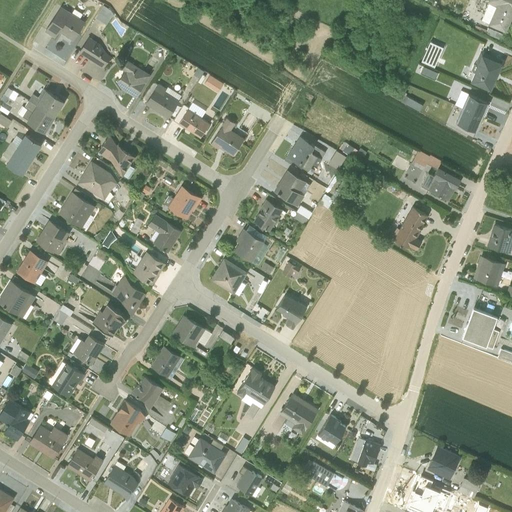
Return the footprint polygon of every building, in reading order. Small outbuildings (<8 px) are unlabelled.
[(511,0),(486,0),(481,12),(488,15),(488,16),(504,23),(511,5),(511,0)] [(114,11),(103,5),(95,17),(106,24),(114,11)] [(45,30),(55,36),(58,30),(73,39),(84,21),(79,17),(82,13),(74,8),(71,13),(60,6),(45,30)] [(473,21),(484,25),(486,22),(475,17),(473,21)] [(502,26),(487,20),(485,26),(498,31),(497,33),(500,34),(502,26)] [(88,36),(78,52),(103,68),(113,52),(88,36)] [(498,52),(480,44),(475,55),(477,56),(475,56),(474,56),(472,58),(471,60),(471,62),(473,65),(470,73),(490,81),(501,56),(497,54),(498,52)] [(423,45),(420,53),(426,55),(429,48),(423,45)] [(151,66),(127,51),(121,61),(125,63),(117,76),(137,89),(151,66)] [(198,59),(193,66),(199,70),(204,63),(198,59)] [(210,67),(205,75),(218,84),(224,76),(210,67)] [(167,80),(158,75),(158,76),(152,72),(141,90),(147,93),(145,95),(169,110),(179,92),(178,92),(181,87),(168,78),(167,80)] [(488,95),(468,86),(462,101),(481,109),(488,95)] [(7,87),(3,94),(13,100),(17,93),(7,87)] [(32,94),(28,100),(53,116),(63,101),(44,89),(38,97),(32,94)] [(409,90),(405,96),(418,103),(422,97),(409,90)] [(188,101),(179,115),(201,129),(210,115),(201,110),(206,103),(193,95),(188,102),(188,101)] [(22,106),(18,113),(27,119),(26,120),(44,131),(53,116),(28,100),(24,107),(22,106)] [(481,109),(462,101),(455,114),(475,123),(481,109)] [(220,139),(233,147),(244,131),(231,122),(235,115),(227,109),(211,135),(218,140),(220,139)] [(11,120),(0,114),(0,113),(0,123),(7,127),(11,120)] [(300,127),(287,148),(308,161),(312,155),(317,158),(325,144),(300,127)] [(41,144),(25,134),(21,139),(16,135),(11,142),(11,141),(2,155),(9,159),(6,164),(22,174),(41,144)] [(108,135),(98,151),(123,167),(129,171),(136,161),(129,157),(135,148),(118,138),(117,140),(108,135)] [(348,136),(342,144),(351,150),(357,142),(348,136)] [(366,144),(360,140),(355,148),(361,152),(366,144)] [(430,148),(418,141),(411,156),(422,162),(430,148)] [(345,148),(336,142),(328,155),(338,161),(345,148)] [(435,150),(431,148),(428,154),(432,156),(431,158),(436,161),(439,154),(440,155),(441,153),(435,150)] [(118,177),(91,159),(77,182),(104,199),(118,177)] [(376,168),(361,160),(358,165),(373,173),(376,168)] [(434,169),(428,181),(447,191),(454,179),(456,180),(460,172),(438,160),(433,168),(434,169)] [(324,186),(318,195),(328,200),(331,193),(339,198),(345,187),(341,185),(352,167),(350,166),(351,163),(347,161),(345,165),(331,190),(324,186)] [(287,162),(274,183),(298,198),(304,188),(303,187),(310,176),(287,162)] [(151,180),(146,177),(142,183),(147,186),(151,180)] [(163,194),(169,198),(187,209),(194,197),(196,198),(201,191),(182,178),(174,190),(168,187),(163,194)] [(72,191),(58,212),(81,227),(83,224),(87,226),(93,216),(90,214),(95,205),(79,195),(81,192),(75,188),(73,191),(72,191)] [(269,223),(283,201),(266,191),(254,213),(269,223)] [(300,197),(296,203),(297,204),(307,210),(308,211),(312,204),(300,197)] [(427,206),(412,198),(399,220),(396,218),(390,229),(408,239),(409,238),(416,241),(421,233),(416,230),(420,223),(418,222),(427,206)] [(307,210),(297,204),(294,209),(304,215),(307,210)] [(155,205),(148,217),(156,222),(151,230),(154,232),(153,234),(168,244),(182,223),(155,205)] [(511,221),(493,215),(487,237),(510,244),(511,236),(511,221)] [(246,222),(243,220),(236,232),(239,234),(234,242),(258,257),(271,237),(263,233),(266,229),(249,218),(246,222)] [(49,219),(44,227),(35,240),(58,254),(67,239),(66,238),(69,232),(49,219)] [(111,229),(102,243),(108,247),(117,233),(111,229)] [(281,239),(274,250),(279,253),(285,243),(284,242),(285,240),(283,239),(282,240),(281,239)] [(166,256),(146,244),(133,264),(152,277),(166,256)] [(504,255),(480,247),(473,270),(498,278),(504,255)] [(29,249),(16,271),(39,285),(45,275),(41,273),(48,261),(29,249)] [(246,264),(225,251),(212,271),(234,284),(246,264)] [(297,265),(300,259),(288,252),(282,263),(289,268),(292,262),(297,265)] [(274,260),(264,254),(260,260),(270,266),(274,260)] [(87,265),(83,263),(77,273),(80,275),(87,265)] [(114,284),(110,291),(112,292),(111,293),(133,307),(146,286),(124,272),(116,285),(114,284)] [(71,273),(68,278),(75,283),(78,278),(71,273)] [(23,316),(25,318),(33,306),(30,304),(35,296),(10,279),(0,295),(0,302),(22,317),(23,316)] [(293,322),(307,299),(297,293),(297,294),(285,286),(276,300),(283,305),(282,306),(289,311),(285,317),(293,322)] [(462,329),(492,341),(492,340),(490,339),(496,323),(498,324),(499,323),(493,321),(497,309),(474,300),(468,316),(467,315),(462,329)] [(73,311),(62,304),(60,309),(70,315),(73,311)] [(100,310),(92,322),(112,335),(117,327),(119,328),(126,316),(107,304),(102,311),(100,310)] [(205,320),(184,307),(173,325),(194,338),(197,332),(205,337),(212,325),(205,320)] [(61,324),(67,315),(58,310),(52,319),(61,324)] [(0,342),(12,324),(0,316),(0,342)] [(223,322),(219,328),(231,335),(234,329),(223,322)] [(73,353),(72,353),(91,364),(104,344),(88,334),(84,341),(81,339),(80,340),(77,338),(69,351),(73,353)] [(184,350),(164,337),(151,357),(171,370),(184,350)] [(511,346),(500,342),(497,351),(511,356),(511,346)] [(29,356),(21,350),(18,354),(27,360),(29,356)] [(262,366),(253,360),(237,385),(243,389),(242,392),(250,397),(252,395),(261,400),(263,396),(264,396),(275,379),(259,369),(262,366)] [(51,375),(46,381),(69,395),(79,379),(80,380),(84,375),(62,361),(53,376),(51,375)] [(37,370),(25,363),(21,371),(33,378),(37,370)] [(15,365),(10,373),(16,376),(21,368),(15,365)] [(145,368),(131,390),(150,401),(164,379),(145,368)] [(302,427),(318,402),(293,385),(280,406),(288,411),(285,416),(302,427)] [(33,413),(9,397),(0,412),(0,419),(8,425),(4,431),(17,440),(30,420),(29,419),(33,413)] [(113,425),(129,435),(138,422),(139,422),(146,412),(125,399),(116,413),(120,415),(113,425)] [(337,411),(330,407),(317,427),(328,433),(329,432),(335,436),(345,420),(345,419),(336,413),(337,411)] [(176,416),(181,420),(187,411),(182,408),(176,416)] [(107,427),(92,418),(87,427),(102,436),(107,427)] [(166,419),(161,428),(171,434),(176,426),(166,419)] [(40,424),(28,442),(53,458),(55,454),(58,456),(62,449),(59,448),(68,435),(54,425),(51,430),(40,424)] [(187,429),(181,426),(175,436),(181,439),(187,429)] [(246,426),(235,443),(241,446),(252,429),(246,426)] [(214,439),(200,430),(188,450),(214,466),(226,447),(220,443),(223,438),(217,434),(214,439)] [(365,431),(357,454),(366,458),(368,454),(373,456),(380,436),(365,431)] [(460,449),(437,439),(427,461),(450,471),(460,449)] [(159,449),(153,445),(149,451),(156,455),(159,449)] [(77,448),(66,466),(90,481),(103,461),(95,455),(93,458),(77,448)] [(334,466),(309,452),(301,464),(327,479),(334,466)] [(178,458),(168,475),(188,488),(194,478),(197,480),(202,472),(178,458)] [(263,471),(243,459),(240,465),(243,467),(236,478),(252,488),(263,471)] [(125,466),(117,460),(103,482),(127,497),(131,491),(136,494),(142,484),(137,481),(138,479),(123,469),(125,466)] [(338,482),(343,469),(334,466),(329,479),(338,482)] [(473,490),(479,478),(463,471),(458,484),(472,490),(473,490)] [(270,481),(276,485),(279,480),(273,476),(270,481)] [(0,488),(0,511),(4,511),(14,497),(0,488)] [(159,508),(166,511),(176,511),(178,510),(179,510),(181,506),(184,500),(169,491),(159,508)] [(226,499),(221,506),(231,511),(244,511),(250,502),(232,491),(227,499),(226,499)] [(147,495),(142,492),(138,498),(144,501),(147,495)] [(333,511),(357,511),(362,503),(343,494),(333,511)]
